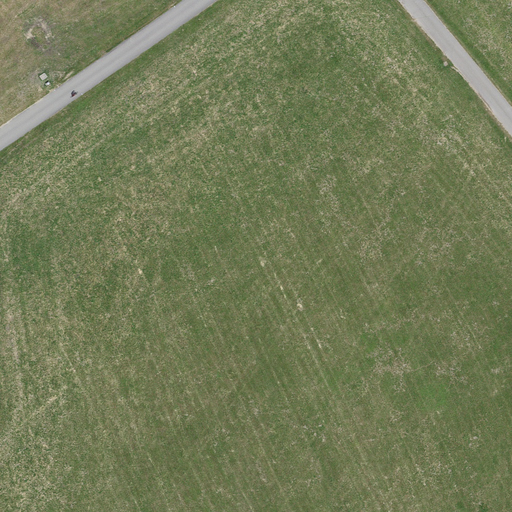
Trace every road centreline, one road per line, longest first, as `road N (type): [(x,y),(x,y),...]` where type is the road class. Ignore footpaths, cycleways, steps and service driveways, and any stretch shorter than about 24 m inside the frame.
road 1 (unclassified): [(0,140),(199,0)]
road 2 (unclassified): [(511,122),(411,0)]
